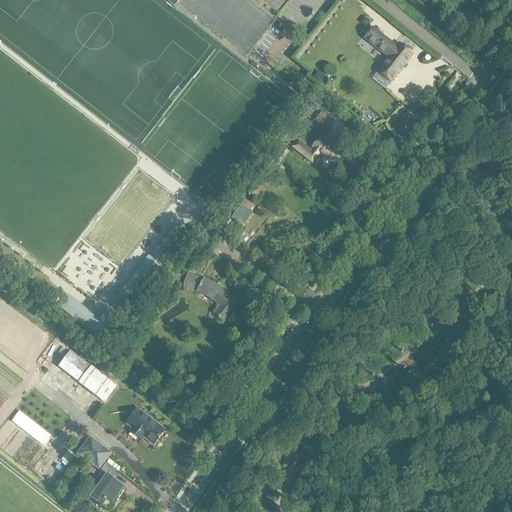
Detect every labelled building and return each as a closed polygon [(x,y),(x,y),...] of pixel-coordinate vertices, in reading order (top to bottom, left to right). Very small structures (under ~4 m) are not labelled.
[(364,38),(389,58),(377,72),(391,82),(413,54),(400,44),(397,47),(372,28),(364,38)] [(320,83),(326,77),(319,71),(313,78),(320,83)] [(312,113),(320,104),(316,100),(308,109),(312,113)] [(317,116),(316,115),(311,120),(326,132),(330,127),(334,121),(321,111),(317,116)] [(328,137),(327,140),(322,136),(311,150),(297,139),(291,147),(312,164),(320,154),(333,164),(343,153),(333,145),(334,142),(328,137)] [(247,189),(250,198),(260,195),(257,186),(247,189)] [(257,220),(259,221),(253,216),(258,209),(246,200),(232,218),(250,232),(249,230),(257,220)] [(258,207),(267,213),(272,207),(263,200),(258,207)] [(115,297),(129,308),(161,267),(187,236),(175,226),(156,249),(157,250),(151,257),(148,255),(115,297)] [(220,306),(213,314),(222,321),(228,313),(236,303),(227,295),(229,292),(221,286),(213,282),(212,284),(203,280),(188,275),(184,287),(197,291),(213,300),(220,306)] [(92,325),(62,300),(53,311),(97,346),(119,318),(106,308),(92,325)] [(116,386),(70,351),(58,367),(104,402),(116,386)] [(137,409),(126,423),(133,428),(130,432),(140,440),(143,436),(154,444),(164,431),(137,409)] [(19,411),(11,421),(43,446),(51,436),(19,411)] [(89,436),(76,454),(99,470),(112,453),(89,436)] [(112,479),(117,472),(105,464),(97,476),(103,481),(91,498),(107,509),(122,487),(112,479)]
